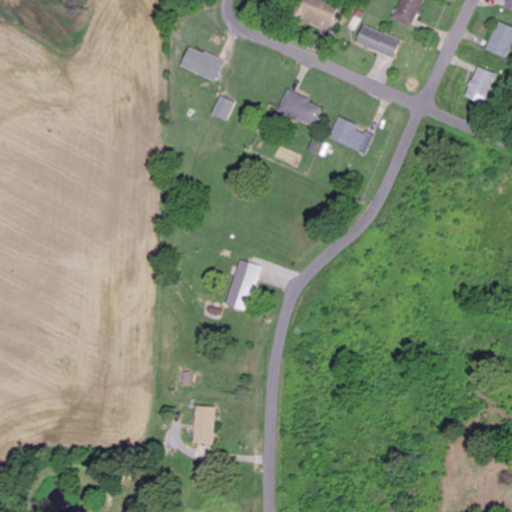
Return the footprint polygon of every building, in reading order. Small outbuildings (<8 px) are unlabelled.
[(339,7),(316,0),(307,0),(302,17),(333,27),(339,7)] [(426,3),(417,0),(404,0),(397,20),(417,28),(426,3)] [(510,58),(511,53),(511,27),(502,23),(491,51),(510,58)] [(360,44),(398,59),(405,41),(367,26),(360,44)] [(470,97),(488,105),(500,75),(482,67),(470,97)] [(281,110),(316,126),(325,106),(290,90),(281,110)] [(216,116),(232,121),(238,102),(222,97),(216,116)] [(362,126),(343,118),(334,138),(364,152),(371,137),(359,132),(362,126)] [(265,267),(243,261),(231,306),(252,312),(265,267)] [(199,444),(218,444),(219,408),(200,408),(199,444)]
